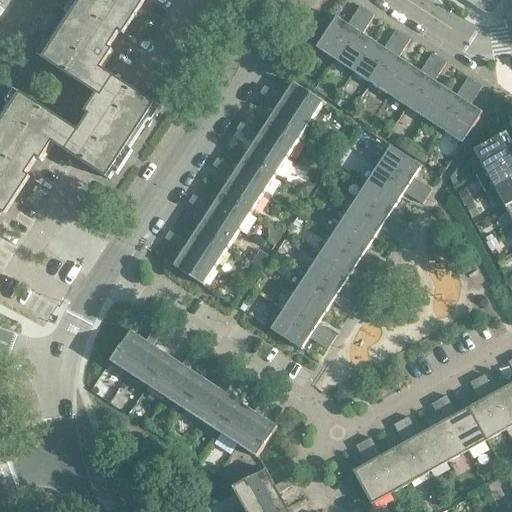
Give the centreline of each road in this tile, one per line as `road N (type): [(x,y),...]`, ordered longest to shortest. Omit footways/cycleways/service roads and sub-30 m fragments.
road 1 (residential): [(336,433),(285,386),(105,273)]
road 2 (tertiary): [(110,267),(223,94)]
road 3 (residential): [(336,433),(376,420),(511,344)]
